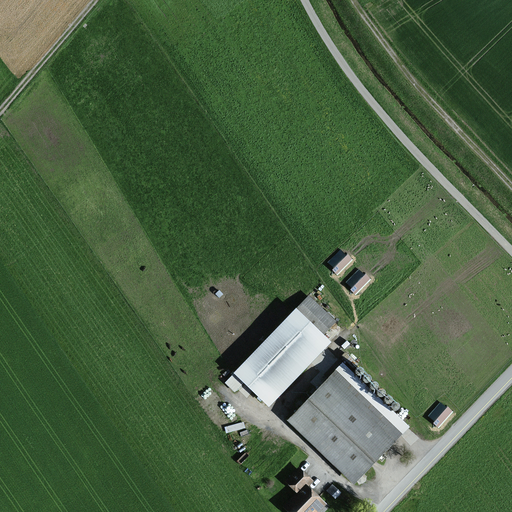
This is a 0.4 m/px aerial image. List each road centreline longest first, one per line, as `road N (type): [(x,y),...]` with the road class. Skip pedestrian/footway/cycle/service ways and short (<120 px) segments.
road 1 (unclassified): [(304,0),(378,110),(511,252)]
road 2 (unclassified): [(511,370),(377,511)]
road 3 (track): [(0,113),(97,0)]
